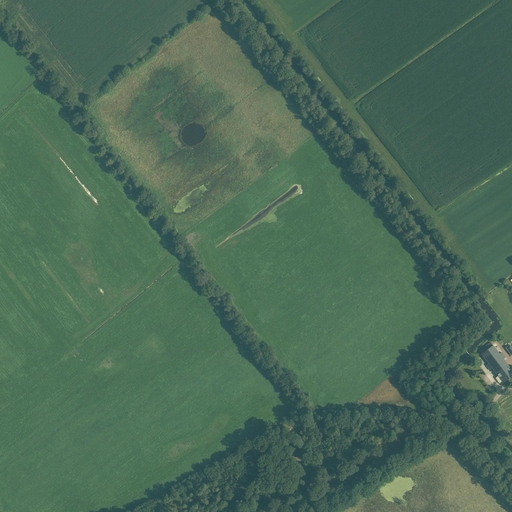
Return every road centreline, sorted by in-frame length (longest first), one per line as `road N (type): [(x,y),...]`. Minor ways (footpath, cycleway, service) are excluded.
road 1 (track): [(322,511),(451,430)]
road 2 (track): [(309,414),(408,406),(451,430)]
